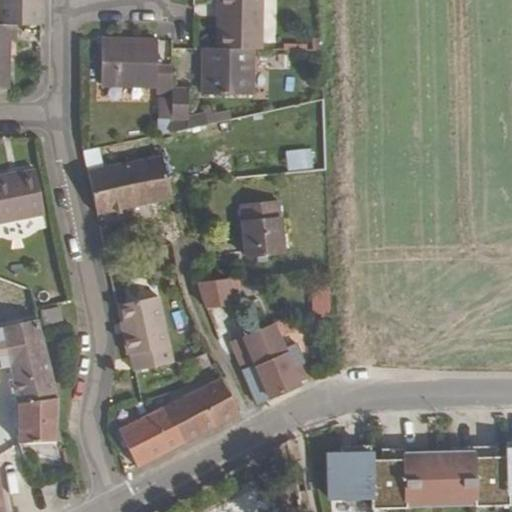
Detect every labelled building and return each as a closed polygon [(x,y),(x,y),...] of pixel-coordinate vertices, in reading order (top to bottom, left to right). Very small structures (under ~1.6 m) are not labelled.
[(0,0),(0,15),(10,16),(35,16),(34,0),(0,0)] [(242,38),(251,38),(250,0),(211,0),(212,38),(242,38)] [(0,89),(3,89),(2,34),(10,35),(10,16),(0,15),(0,89)] [(168,89),(167,86),(168,86),(166,59),(151,60),(150,32),(94,33),(96,78),(152,76),(152,89),(168,89)] [(197,90),(243,89),(242,38),(212,38),(196,39),(197,90)] [(169,125),(186,121),(184,85),(168,86),(167,86),(168,89),(169,125)] [(312,151),(285,154),(287,169),(314,166),(312,151)] [(97,211),(166,195),(157,154),(88,169),(97,211)] [(0,214),(40,206),(30,162),(0,168),(0,214)] [(241,251),(278,248),(273,195),(236,199),(241,251)] [(202,302),(224,300),(221,273),(191,277),(202,302)] [(308,285),(308,308),(326,308),(325,285),(308,285)] [(175,357),(161,291),(121,300),(125,317),(127,327),(123,329),(128,350),(131,350),(134,366),(175,357)] [(43,321),(61,317),(57,302),(39,305),(43,321)] [(0,304),(0,322),(9,320),(6,303),(0,304)] [(286,308),(227,339),(256,398),(301,375),(294,362),(277,328),(292,321),(286,308)] [(19,439),(58,436),(50,373),(39,326),(37,314),(31,315),(9,320),(0,322),(0,382),(13,381),(19,439)] [(305,356),(294,362),(301,375),(312,369),(305,356)] [(120,423),(139,462),(237,409),(219,373),(142,413),(120,423)] [(467,501),(502,500),(501,488),(511,487),(511,436),(499,437),(500,451),(480,452),(480,441),(451,442),(451,447),(411,448),(411,443),(382,444),(383,454),(364,455),(363,440),(346,441),(346,448),(321,449),(322,493),(364,492),(364,503),(398,503),(398,499),(467,498),(467,501)]
